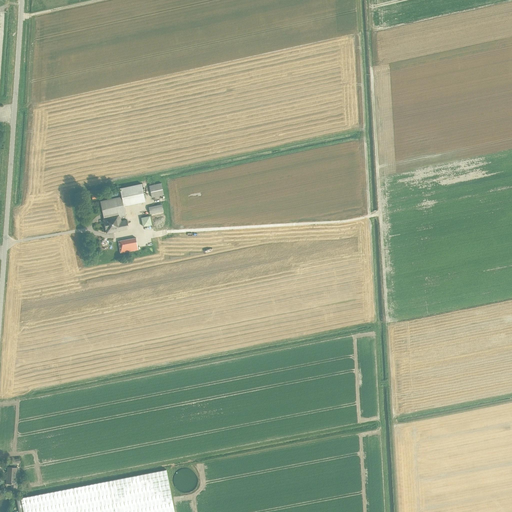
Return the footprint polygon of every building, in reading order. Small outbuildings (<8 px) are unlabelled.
[(149,185),(152,197),(164,195),(161,183),(149,185)] [(103,217),(106,232),(107,233),(129,229),(127,220),(121,221),(120,217),(126,216),(124,206),(145,202),(142,184),(120,189),(122,196),(100,201),(104,217),(103,217)] [(164,211),(162,204),(149,207),(150,214),(164,211)] [(152,225),(150,216),(141,217),(143,227),(152,225)] [(136,238),(118,241),(120,253),(138,249),(136,238)] [(7,467),(7,471),(6,483),(11,483),(11,490),(17,490),(17,485),(16,483),(17,468),(7,467)] [(182,492),(186,493),(189,492),(192,491),(195,489),(197,486),(198,482),(198,479),(197,476),(195,473),(192,470),(189,469),(185,468),(182,469),(179,470),(176,473),(174,476),(173,479),(173,483),(175,486),(176,489),(179,491),(182,492)] [(21,498),(23,511),(174,511),(166,469),(21,498)]
